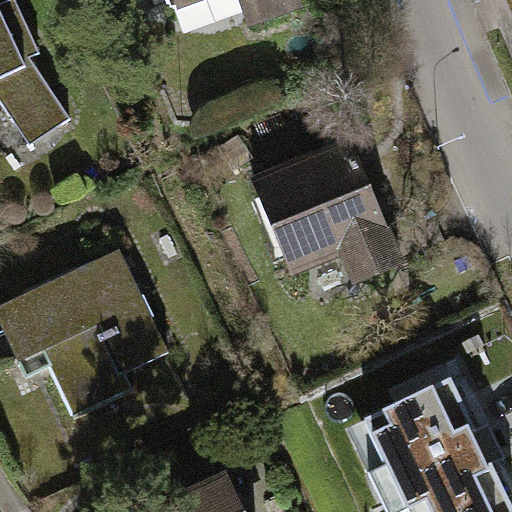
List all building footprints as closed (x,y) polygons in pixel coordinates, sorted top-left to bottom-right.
[(0,103),(33,149),(71,119),(33,60),(40,52),(16,0),(0,5),(0,103)] [(304,0),(177,0),(181,9),(203,0),(243,0),(253,25),(306,4),(304,0)] [(343,143),(255,180),(296,278),(345,258),(356,284),(405,263),(365,169),(356,172),(343,143)] [(119,250),(0,303),(0,323),(25,378),(51,366),(74,417),(132,391),(124,372),(165,353),(119,250)] [(511,474),(460,364),(353,415),(375,463),(360,470),(379,511),(387,511),(400,506),(403,511),(509,511),(511,511),(511,474)] [(251,511),(232,472),(147,511),(251,511)]
